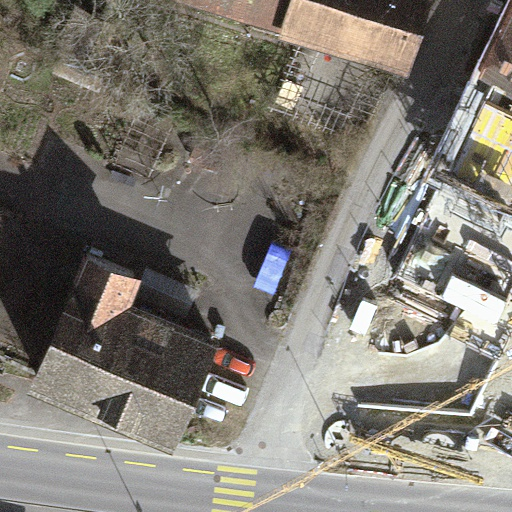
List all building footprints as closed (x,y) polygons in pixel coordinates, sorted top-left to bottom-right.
[(216,0),(287,22),(293,0),(216,0)] [(293,0),(287,22),(409,61),(428,0),(293,0)] [(84,47),(102,55),(115,26),(96,18),(84,47)] [(511,192),(511,34),(450,162),(511,192)] [(135,271),(89,251),(37,372),(174,430),(214,338),(123,299),(135,271)]
